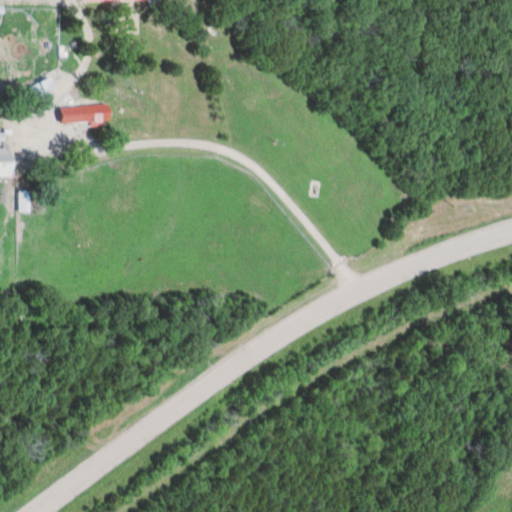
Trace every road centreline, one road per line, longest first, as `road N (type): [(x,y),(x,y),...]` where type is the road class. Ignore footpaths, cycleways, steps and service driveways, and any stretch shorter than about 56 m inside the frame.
road 1 (tertiary): [(34,511),(284,330),(359,290),(511,231)]
road 2 (residential): [(359,290),(249,167),(186,137),(85,140)]
